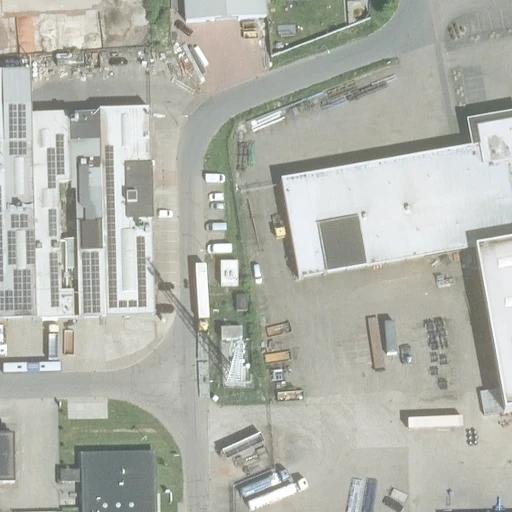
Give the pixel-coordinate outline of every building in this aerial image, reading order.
[(264,19),(263,0),(182,0),(184,24),(264,19)] [(0,322),(33,321),(26,116),(25,72),(0,73),(0,322)] [(151,318),(148,222),(149,222),(148,167),(147,167),(145,109),(93,111),(93,114),(26,116),(33,321),(151,318)] [(476,147),(278,181),(296,281),(474,250),(502,412),(511,409),(511,120),(472,128),(476,147)] [(235,287),(235,262),(218,263),(218,287),(235,287)] [(246,312),(245,297),(235,297),(235,313),(246,312)] [(239,340),(238,329),(218,329),(218,341),(239,340)] [(0,436),(0,484),(11,485),(10,473),(11,473),(10,449),(10,437),(0,436)] [(79,456),(80,471),(80,483),(80,511),(150,511),(149,458),(101,459),(101,456),(79,456)] [(57,483),(80,483),(80,471),(57,471),(57,483)]
